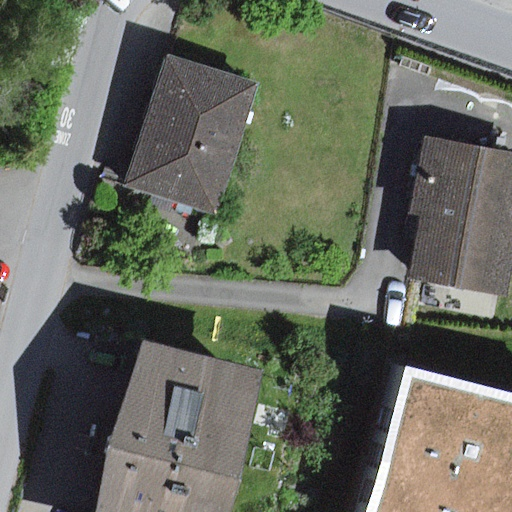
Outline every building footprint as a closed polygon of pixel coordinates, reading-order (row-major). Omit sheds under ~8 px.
[(252,82),(156,53),(116,186),(211,215),(252,82)] [(420,212),(511,228),(511,147),(422,132),(408,210),(420,212)] [(511,254),(511,228),(420,212),(408,278),(505,296),(511,254)] [(209,511),(249,365),(124,334),(81,438),(72,511),(209,511)] [(511,511),(511,397),(411,371),(373,511),(511,511)]
